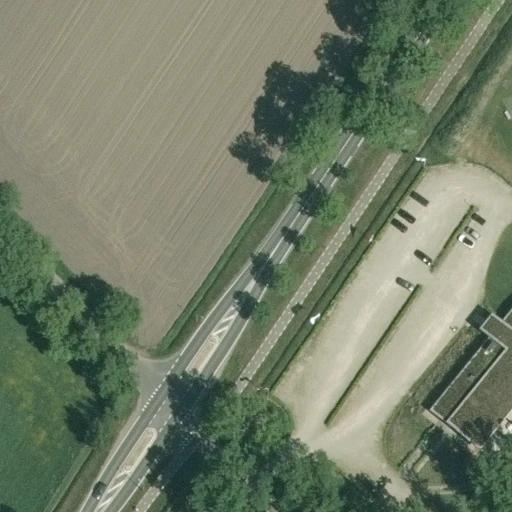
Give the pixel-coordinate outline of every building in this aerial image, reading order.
[(458,314),(472,310),(468,298),(454,302),(458,314)] [(345,339),(352,323),(342,319),(335,335),(345,339)] [(473,445),(511,397),(511,319),(435,414),(473,445)] [(322,356),(312,362),(321,376),(331,370),(322,356)] [(391,455),(405,454),(404,437),(390,437),(391,455)] [(228,501),(234,506),(239,501),(234,495),(228,501)]
